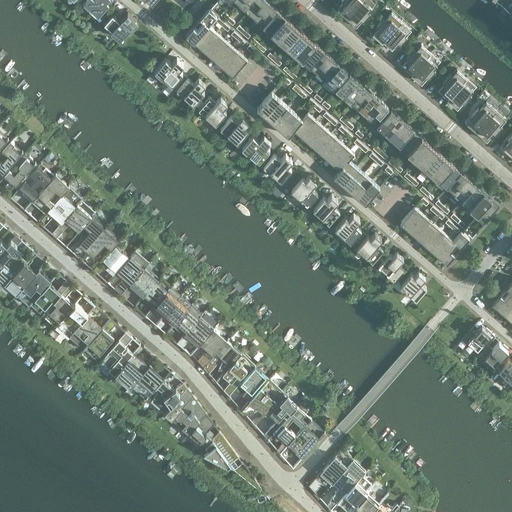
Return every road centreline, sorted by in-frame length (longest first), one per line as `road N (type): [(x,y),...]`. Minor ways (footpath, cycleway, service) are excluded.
road 1 (residential): [(461,293),(125,0)]
road 2 (residential): [(289,487),(187,367),(0,202)]
road 3 (residential): [(511,183),(304,0)]
